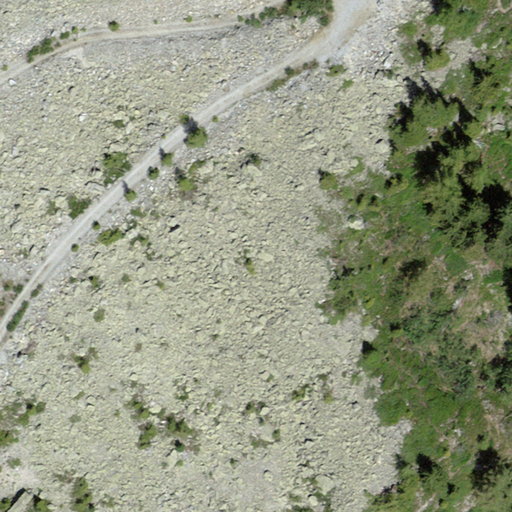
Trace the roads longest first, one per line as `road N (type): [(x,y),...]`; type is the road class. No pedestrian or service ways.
road 1 (track): [(0,335),(71,242),(138,173),(220,104),(335,33),(329,0)]
road 2 (track): [(288,0),(211,25),(67,42),(0,81)]
